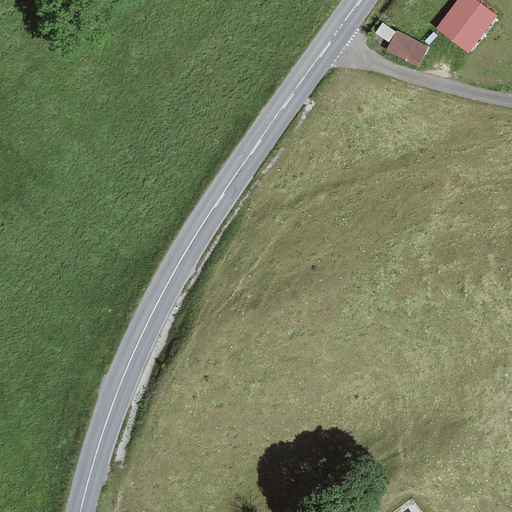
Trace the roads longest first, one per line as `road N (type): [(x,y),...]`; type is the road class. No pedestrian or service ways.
road 1 (secondary): [(80,511),(109,413),(153,309),(213,206),(331,42)]
road 2 (residential): [(331,42),(435,84),(511,101)]
